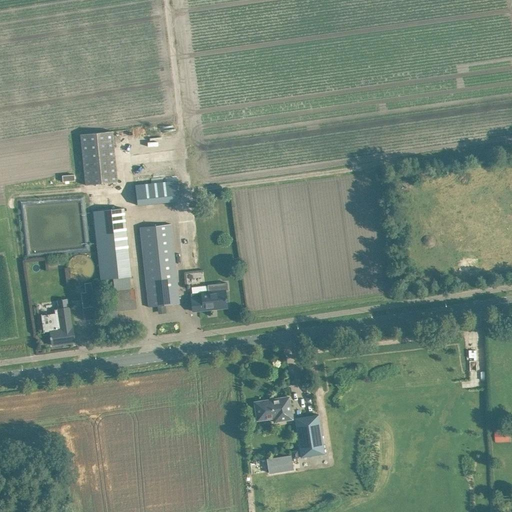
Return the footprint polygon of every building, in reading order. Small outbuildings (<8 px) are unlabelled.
[(90,180),(123,178),(120,128),(88,130),(90,180)] [(12,141),(14,151),(21,150),(19,140),(12,141)] [(177,201),(175,181),(135,184),(137,205),(177,201)] [(100,279),(113,278),(130,276),(132,276),(124,208),(93,212),(100,279)] [(180,304),(178,294),(170,224),(140,227),(147,297),(148,307),(157,306),(165,305),(180,304)] [(192,267),(192,281),(208,281),(208,267),(192,267)] [(83,308),(95,306),(91,282),(84,283),(85,292),(81,293),(83,308)] [(192,294),(190,294),(192,311),(211,309),(210,307),(226,306),(226,308),(227,307),(226,298),(225,290),(227,290),(227,282),(208,285),(191,287),(192,294)] [(115,304),(102,306),(102,308),(103,318),(117,317),(117,310),(136,308),(135,298),(134,289),(131,289),(114,291),(115,304)] [(165,305),(157,306),(158,314),(166,313),(165,305)] [(74,341),(72,327),(69,307),(57,308),(57,309),(55,310),(55,313),(41,315),(43,332),(50,331),(51,337),(50,337),(50,339),(51,339),(52,345),(65,344),(65,342),(74,341)] [(271,400),(254,402),(257,420),(273,418),(274,422),(292,419),(289,397),(279,398),(278,399),(277,399),(277,400),(276,401),(276,402),(272,402),(271,400)] [(294,418),(301,457),(324,454),(318,415),(294,418)] [(291,454),(266,458),(269,473),(294,469),(291,454)]
